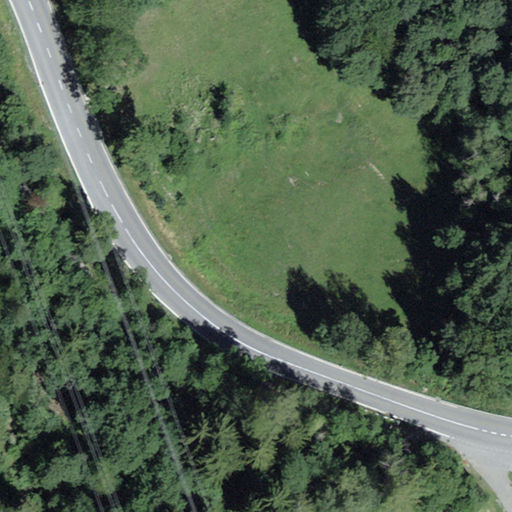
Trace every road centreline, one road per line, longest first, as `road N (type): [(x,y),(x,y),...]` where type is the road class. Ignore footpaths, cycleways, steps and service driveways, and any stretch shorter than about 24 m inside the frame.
road 1 (secondary): [(29,0),(123,227),(187,303),(262,351),(427,415),(511,438)]
road 2 (track): [(511,470),(149,359),(60,257),(0,167)]
